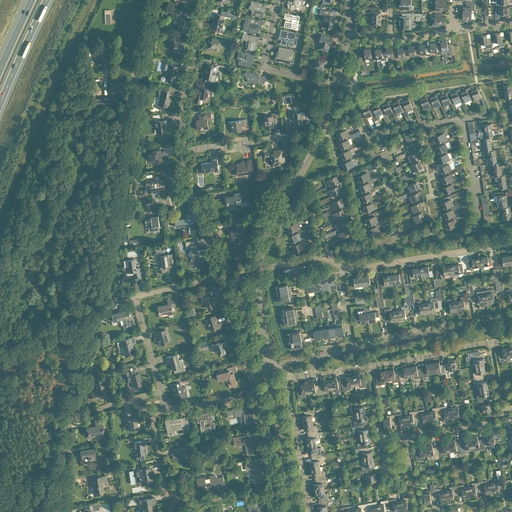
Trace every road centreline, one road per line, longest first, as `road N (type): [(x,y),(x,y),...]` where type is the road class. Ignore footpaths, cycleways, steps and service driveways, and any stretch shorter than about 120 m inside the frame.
road 1 (track): [(151,0),(92,306)]
road 2 (residential): [(257,271),(265,235),(320,135),(332,88)]
road 3 (residential): [(344,269),(511,243)]
road 4 (residential): [(66,422),(89,310),(136,297)]
road 5 (residential): [(309,511),(288,379),(316,374)]
road 6 (residential): [(353,348),(511,315)]
road 7 (residential): [(205,0),(182,103),(182,151)]
road 8 (residential): [(292,511),(268,366)]
road 9 (residential): [(182,151),(183,198),(202,204),(221,277)]
road 10 (residential): [(332,88),(263,62),(275,0)]
road 11 (residential): [(182,151),(309,132)]
road 12 (residential): [(368,366),(488,346)]
